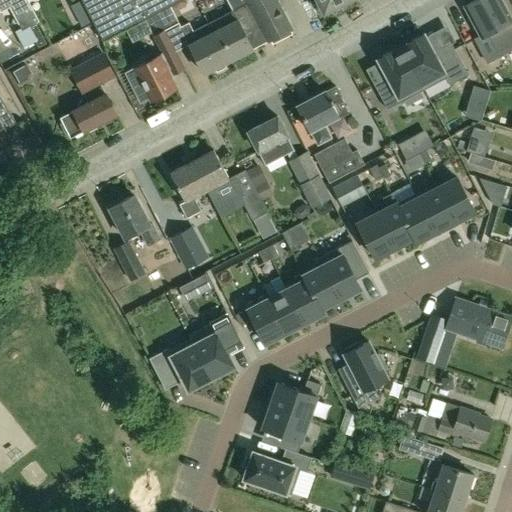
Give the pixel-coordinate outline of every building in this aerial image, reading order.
[(30,7),(25,0),(0,0),(0,11),(12,5),(16,14),(30,7)] [(169,6),(181,0),(80,0),(102,41),(144,19),(153,36),(163,31),(166,37),(173,34),(161,11),(169,6)] [(226,0),(232,10),(206,24),(226,63),(290,29),(275,0),(226,0)] [(316,0),(323,12),(327,11),(334,13),(337,6),(347,0),(316,0)] [(496,52),(511,44),(511,21),(500,0),(474,0),(465,5),(465,9),(480,38),(487,34),(496,52)] [(173,34),(182,29),(169,6),(161,11),(173,34)] [(12,21),(0,27),(0,43),(2,48),(22,39),(12,21)] [(27,41),(39,38),(35,21),(23,24),(27,41)] [(226,63),(206,24),(185,35),(205,74),(213,69),(217,72),(226,67),(226,63)] [(170,45),(166,37),(163,31),(153,36),(162,54),(134,68),(151,101),(175,89),(170,79),(184,71),(170,45)] [(451,43),(434,53),(424,34),(408,43),(408,44),(401,47),(424,89),(445,78),(449,85),(468,75),(451,43)] [(424,89),(401,47),(394,51),(394,50),(378,59),(388,78),(374,85),(387,109),(424,89)] [(106,94),(105,94),(101,85),(115,78),(102,53),(69,70),(87,104),(60,118),(70,138),(116,114),(106,94)] [(322,125),(338,116),(325,91),(296,106),(309,132),(310,131),(317,144),(329,138),(322,125)] [(13,120),(0,97),(0,160),(5,157),(3,154),(7,152),(1,142),(8,137),(2,127),(13,120)] [(286,137),(287,136),(276,116),(247,132),(248,134),(246,137),(249,143),(253,142),(257,152),(265,166),(293,150),(286,137)] [(223,158),(233,156),(228,137),(219,139),(223,158)] [(364,164),(356,150),(352,152),(344,138),(314,155),(329,183),(364,164)] [(426,149),(419,153),(424,163),(431,160),(426,149)] [(254,188),(245,171),(245,170),(239,173),(227,179),(212,151),(191,161),(206,190),(219,184),(226,197),(237,191),(252,220),(259,216),(263,224),(271,220),(254,188)] [(307,152),(287,162),(299,185),(311,208),(331,198),(319,174),(307,152)] [(424,163),(419,153),(412,157),(417,167),(424,163)] [(206,190),(191,161),(169,173),(184,201),(179,204),(186,218),(200,211),(193,198),(206,190)] [(384,162),(377,165),(382,176),(389,172),(384,162)] [(258,165),(245,171),(254,188),(267,181),(258,165)] [(382,176),(377,165),(370,169),(375,179),(382,176)] [(457,177),(437,188),(454,222),(474,211),(457,177)] [(340,185),(333,188),(338,199),(345,195),(340,185)] [(454,222),(437,188),(418,197),(416,193),(435,232),(454,222)] [(416,241),(391,193),(383,198),(388,208),(377,213),(395,247),(413,238),(415,242),(416,241)] [(435,232),(416,193),(397,203),(392,193),(391,193),(416,241),(435,232)] [(147,246),(159,240),(151,224),(148,226),(133,197),(109,209),(124,237),(138,230),(147,246)] [(395,247),(377,213),(357,224),(375,257),(395,247)] [(308,219),(301,222),(306,233),(314,229),(308,219)] [(306,233),(301,222),(294,226),(299,236),(306,233)] [(192,228),(170,240),(185,268),(199,260),(195,251),(202,247),(192,228)] [(145,274),(128,240),(112,249),(130,282),(145,274)] [(323,264),(323,265),(340,298),(361,288),(356,279),(369,273),(352,241),(319,258),(323,264)] [(278,255),(273,245),(266,249),(271,259),(278,255)] [(271,259),(266,249),(259,252),(264,263),(271,259)] [(181,262),(169,269),(177,284),(190,277),(181,262)] [(323,265),(323,264),(303,274),(323,313),(324,313),(322,308),(340,298),(323,265)] [(323,313),(303,274),(305,280),(287,289),(304,323),(323,313)] [(211,286),(205,275),(199,278),(205,289),(211,286)] [(304,323),(287,289),(267,299),(285,333),(304,323)] [(285,333),(267,299),(265,295),(245,305),(247,309),(265,343),(285,333)] [(500,348),(510,317),(456,298),(446,329),(500,348)] [(248,322),(243,312),(235,315),(241,326),(248,322)] [(189,335),(211,378),(234,366),(225,347),(229,344),(227,340),(238,335),(227,314),(211,323),(211,324),(189,335)] [(433,367),(446,329),(448,321),(433,316),(418,361),(433,367)] [(188,390),(211,378),(189,335),(189,336),(191,339),(169,350),(169,348),(150,358),(159,376),(172,370),(174,374),(179,371),(188,390)] [(270,355),(261,337),(252,342),(261,359),(270,355)] [(376,356),(369,341),(359,346),(357,343),(344,350),(346,353),(344,354),(358,381),(347,387),(358,408),(370,402),(379,398),(373,386),(388,378),(383,369),(386,368),(379,355),(376,356)] [(271,388),(266,403),(309,418),(321,385),(307,380),(303,391),(277,382),(275,390),(271,388)] [(476,413),(459,407),(432,398),(428,412),(418,409),(416,414),(415,415),(410,414),(406,427),(443,440),(447,441),(450,434),(456,436),(458,433),(483,441),(490,420),(475,415),(476,413)] [(297,452),(309,418),(266,403),(261,419),(264,420),(262,427),(284,435),(280,447),(285,449),(312,458),(297,452)] [(402,436),(398,449),(439,462),(444,449),(414,439),(416,433),(404,429),(402,436)] [(307,472),(312,458),(285,449),(281,461),(253,452),(252,455),(248,454),(244,466),(248,467),(244,478),(291,495),(300,470),(307,472)] [(335,461),(330,477),(369,489),(374,474),(335,461)] [(443,466),(434,491),(464,500),(472,476),(443,466)] [(460,511),(464,500),(434,491),(427,511),(460,511)] [(417,511),(385,502),(382,511),(417,511)]
